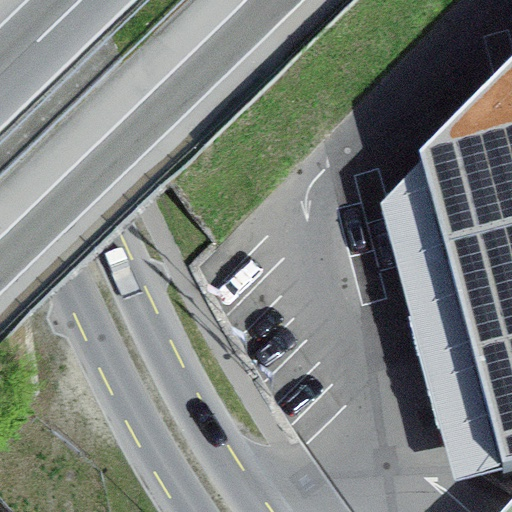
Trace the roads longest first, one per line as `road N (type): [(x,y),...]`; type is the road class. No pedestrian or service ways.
road 1 (primary): [(251,511),(170,376),(5,0)]
road 2 (primary): [(0,115),(122,380),(196,511)]
road 3 (trunk): [(0,266),(274,0)]
